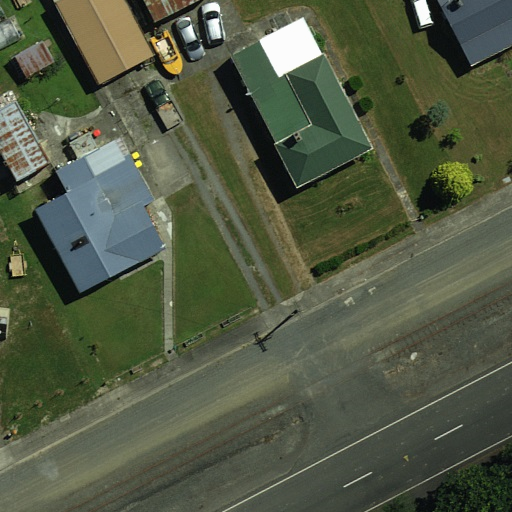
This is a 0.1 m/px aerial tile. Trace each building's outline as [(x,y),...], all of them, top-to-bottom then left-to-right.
[(136,0),(66,0),(59,4),(104,94),(168,63),(136,0)] [(145,0),(162,33),(228,0),(145,0)] [(511,0),(438,0),(477,79),(511,62),(511,0)] [(316,17),(233,56),(303,203),(386,164),(316,17)] [(24,90),(0,100),(0,144),(20,190),(60,172),(24,90)] [(179,254),(118,139),(60,170),(72,192),(36,211),(85,304),(179,254)]
